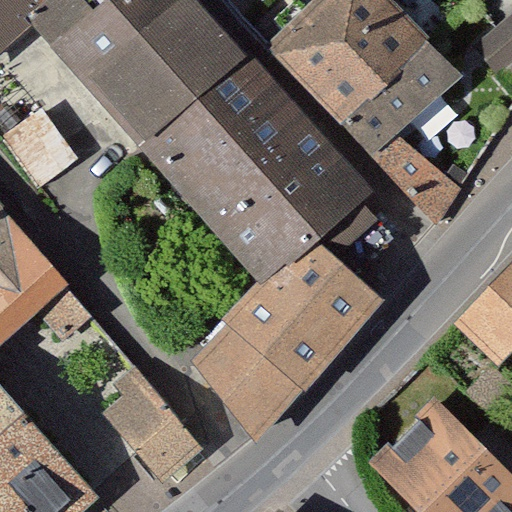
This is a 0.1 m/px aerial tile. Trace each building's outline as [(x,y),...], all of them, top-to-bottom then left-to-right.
[(0,0),(0,46),(27,22),(51,0),(0,0)] [(265,283),(307,237),(373,186),(204,0),(51,0),(27,22),(265,283)] [(423,34),(387,0),(317,0),(273,44),(343,114),(423,34)] [(463,76),(423,34),(343,114),(435,227),(463,187),(397,133),(463,76)] [(0,342),(63,282),(0,207),(0,342)] [(379,299),(307,237),(265,283),(194,362),(255,443),(379,299)] [(511,259),(452,316),(494,361),(511,344),(511,259)] [(149,365),(106,396),(167,479),(210,449),(149,365)] [(0,511),(76,511),(96,494),(0,389),(0,511)] [(511,511),(511,470),(435,393),(369,459),(421,511),(511,511)]
